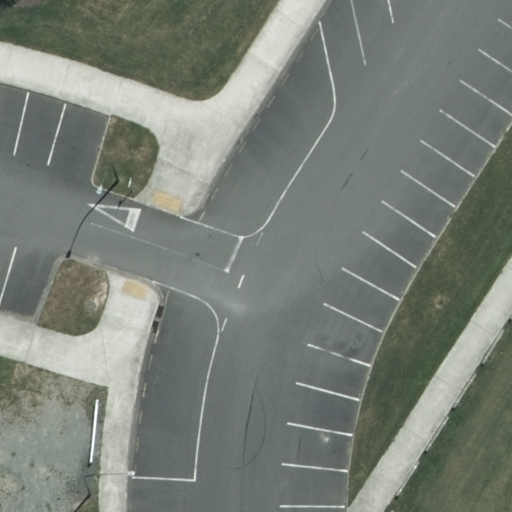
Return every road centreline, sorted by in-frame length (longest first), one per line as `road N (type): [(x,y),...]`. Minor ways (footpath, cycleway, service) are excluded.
road 1 (residential): [(287,289),(334,193),(457,0)]
road 2 (residential): [(0,194),(287,289)]
road 3 (residential): [(287,289),(248,416),(240,511)]
